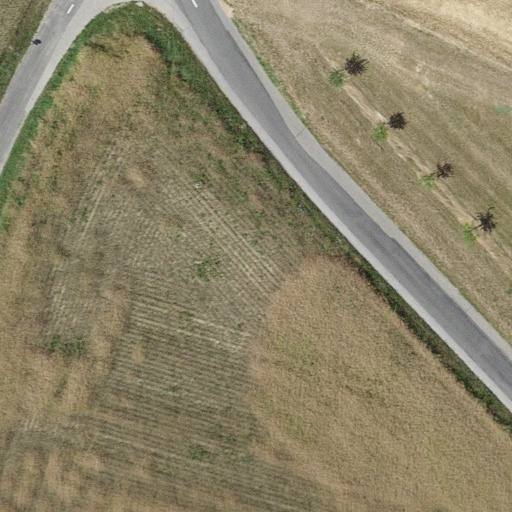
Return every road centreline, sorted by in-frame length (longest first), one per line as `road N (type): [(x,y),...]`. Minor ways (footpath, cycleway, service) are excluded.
road 1 (unclassified): [(190,0),(291,149),(511,385)]
road 2 (unclassified): [(82,0),(0,142)]
